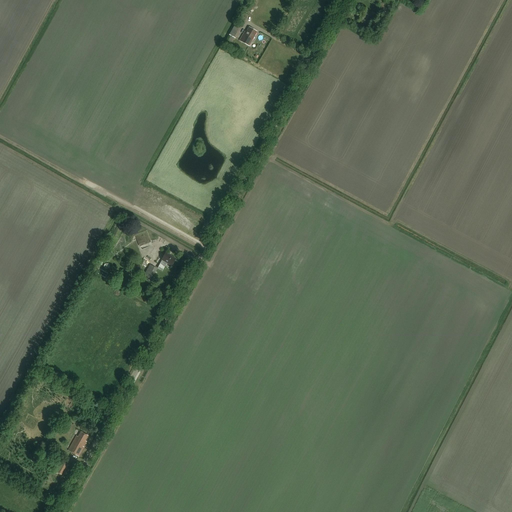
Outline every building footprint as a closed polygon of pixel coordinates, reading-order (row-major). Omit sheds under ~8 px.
[(236,23),(229,35),(235,38),(242,27),(236,23)] [(244,31),(239,41),(248,46),(257,31),(249,27),(246,32),(244,31)] [(140,245),(151,242),(148,231),(137,235),(140,245)] [(171,266),(175,259),(165,253),(161,260),(162,260),(157,268),(163,271),(165,266),(168,268),(170,265),(171,266)] [(152,279),(157,269),(150,264),(144,275),(152,279)] [(85,444),(87,441),(85,440),(88,435),(80,431),(78,436),(76,435),(68,450),(79,456),(86,444),(85,444)] [(61,474),(67,464),(60,460),(54,470),(61,474)]
